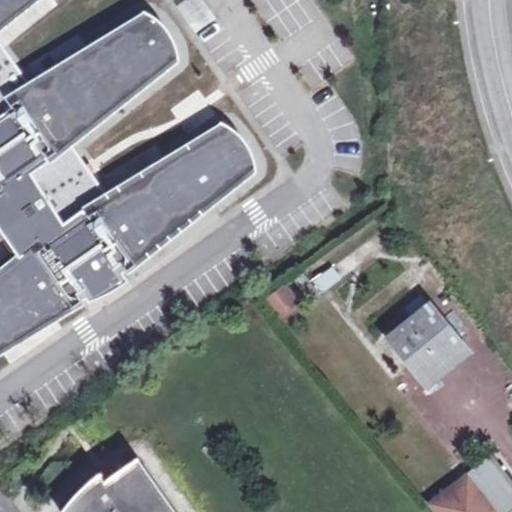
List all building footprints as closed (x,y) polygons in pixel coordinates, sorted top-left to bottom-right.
[(0,0),(0,218),(7,228),(21,247),(0,263),(0,343),(89,287),(92,292),(101,287),(103,289),(106,289),(108,288),(109,288),(111,285),(110,282),(131,268),(126,260),(257,156),(254,140),(248,130),(237,117),(224,108),(111,182),(99,164),(73,129),(178,45),(174,30),(168,20),(157,7),(147,0),(141,0),(32,72),(20,55),(0,27),(0,13),(16,0),(0,0)] [(321,293),(341,278),(331,264),(311,279),(321,293)] [(284,280),(262,297),(279,319),(301,302),(284,280)] [(408,309),(416,320),(392,339),(425,381),(466,347),(424,295),(408,309)] [(183,511),(149,463),(117,485),(112,478),(108,478),(103,479),(98,480),(92,483),(85,486),(78,491),(74,494),(68,502),(65,507),(62,511),(183,511)] [(430,501),(437,511),(498,511),(469,472),(430,501)]
